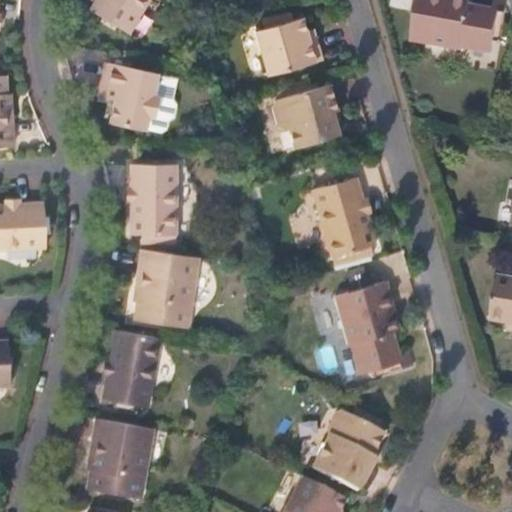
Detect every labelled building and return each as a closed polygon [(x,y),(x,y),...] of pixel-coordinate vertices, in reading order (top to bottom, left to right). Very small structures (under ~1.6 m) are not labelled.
[(105,0),(99,15),(138,34),(154,0),(105,0)] [(471,0),(419,0),(412,42),(463,50),(464,45),(495,50),(499,25),(505,26),(510,1),(503,0),(497,0),(495,10),(471,6),(471,0)] [(323,60),(317,36),(310,38),(307,31),(303,18),(255,31),(268,75),(323,60)] [(310,38),(317,36),(315,29),(307,31),(310,38)] [(108,95),(106,103),(115,105),(111,126),(148,133),(150,121),(158,116),(160,105),(155,97),(159,76),(107,65),(101,93),(108,95)] [(5,73),(0,73),(0,144),(13,144),(10,91),(6,91),(5,73)] [(332,115),(337,113),(329,85),(274,100),(275,106),(273,111),(278,126),(281,130),(283,132),(290,131),(295,150),(338,137),(335,125),(332,115)] [(99,101),(106,103),(108,95),(101,93),(99,101)] [(340,123),(337,113),(332,115),(335,125),(340,123)] [(134,166),(134,189),(134,204),(134,237),(179,237),(178,165),(134,166)] [(374,246),(368,224),(364,209),(355,178),(311,191),(331,258),(374,246)] [(364,209),(368,224),(374,222),(370,208),(364,209)] [(43,209),(21,210),(5,210),(0,210),(0,255),(45,253),(43,209)] [(200,260),(142,252),(135,304),(140,304),(137,322),(190,330),(200,260)] [(511,279),(499,277),(491,321),(511,324),(511,279)] [(401,330),(386,281),(335,295),(348,345),(354,344),(363,372),(388,366),(391,371),(413,365),(409,352),(400,355),(393,332),(401,330)] [(158,339),(114,331),(110,354),(107,369),(101,400),(145,408),(158,339)] [(0,385),(9,386),(7,341),(0,341),(0,385)] [(107,369),(110,354),(103,353),(101,368),(107,369)] [(356,409),(352,416),(363,421),(366,415),(356,409)] [(363,421),(352,416),(344,412),(337,414),(331,425),(333,431),(313,469),(360,492),(378,459),(374,456),(386,433),(376,427),(379,421),(366,415),(363,421)] [(151,430),(95,420),(85,471),(90,472),(86,492),(138,501),(151,430)] [(347,500),(303,478),(285,511),(340,511),(341,511),(347,500)]
